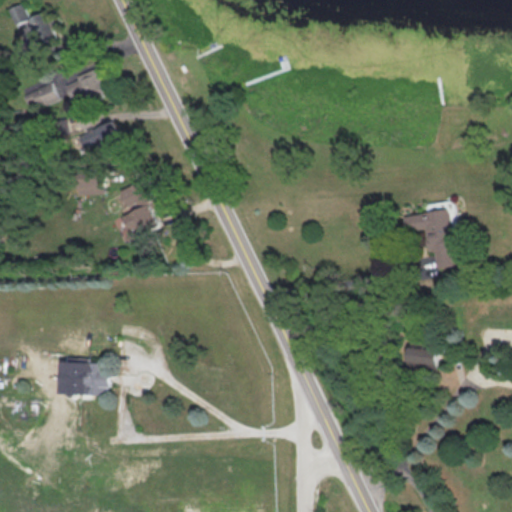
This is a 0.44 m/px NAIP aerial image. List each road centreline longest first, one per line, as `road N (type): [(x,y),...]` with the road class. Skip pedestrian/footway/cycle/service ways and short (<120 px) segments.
road 1 (tertiary): [(375,511),(125,0)]
road 2 (residential): [(307,511),(303,364)]
